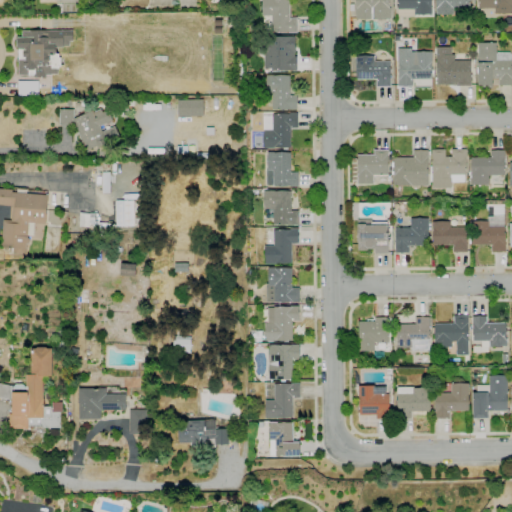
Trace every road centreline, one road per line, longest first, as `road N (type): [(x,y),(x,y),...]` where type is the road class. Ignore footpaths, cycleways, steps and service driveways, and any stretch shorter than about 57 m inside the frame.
road 1 (tertiary): [(328,0),(331,201)]
road 2 (residential): [(511,117),(330,118)]
road 3 (residential): [(511,284),(331,286)]
road 4 (tertiary): [(511,451),(391,453),(337,443)]
road 5 (tertiary): [(331,286),(337,443)]
